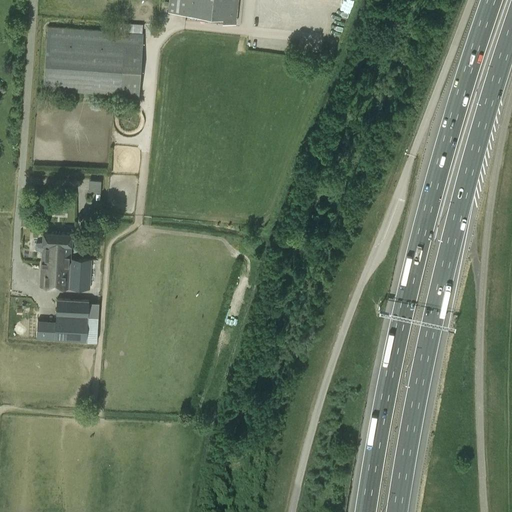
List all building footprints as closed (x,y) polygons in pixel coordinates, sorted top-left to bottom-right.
[(169,0),(168,11),(186,13),(223,17),(223,21),(235,22),(237,0),(169,0)] [(48,27),(43,88),(139,94),(143,33),(48,27)] [(43,230),(42,242),(71,244),(72,244),(72,232),(43,230)] [(36,244),(36,247),(38,248),(40,249),(42,249),(40,286),(68,287),(69,258),(70,254),(71,244),(42,242),(42,243),(40,243),(38,243),(36,244)] [(69,258),(68,287),(89,288),(91,259),(69,258)] [(37,320),(36,338),(55,339),(87,341),(97,341),(99,316),(88,315),(89,300),(57,298),(56,321),(37,320)]
